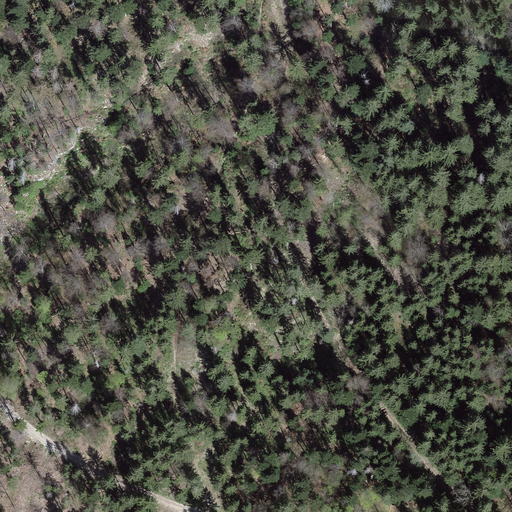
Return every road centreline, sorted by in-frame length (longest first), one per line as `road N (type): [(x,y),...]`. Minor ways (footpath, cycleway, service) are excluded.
road 1 (track): [(489,511),(409,437),(347,359),(283,240),(270,159),(287,36),(274,0)]
road 2 (track): [(224,511),(186,430),(177,332),(186,272),(280,0)]
road 3 (track): [(0,371),(11,420),(47,452),(178,511)]
